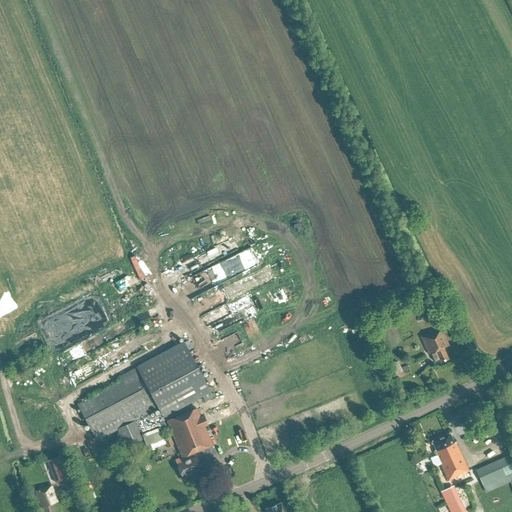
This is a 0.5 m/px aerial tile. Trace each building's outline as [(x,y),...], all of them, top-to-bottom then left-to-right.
[(448,359),(443,349),(449,345),(440,328),(420,338),(429,355),(431,354),(434,362),(439,359),(440,362),(448,359)] [(210,391),(183,341),(135,367),(137,371),(76,404),(96,441),(116,430),(118,434),(115,435),(121,449),(143,439),(135,420),(157,408),(162,417),(190,402),(201,396),(205,402),(213,397),(210,391)] [(237,356),(240,363),(255,356),(252,350),(237,356)] [(395,379),(404,375),(398,361),(389,365),(395,379)] [(200,417),(197,408),(166,421),(183,461),(176,464),(181,477),(201,468),(194,452),(212,445),(204,426),(207,425),(203,415),(200,417)] [(454,443),(449,433),(431,441),(435,450),(434,450),(448,480),(468,471),(455,443),(454,443)] [(167,447),(174,445),(170,436),(164,439),(167,447)] [(482,485),(505,475),(511,472),(511,452),(498,459),(476,470),(482,485)] [(63,454),(47,460),(55,482),(71,476),(63,454)] [(54,511),(51,504),(57,502),(51,484),(35,490),(41,507),(38,508),(39,511),(54,511)] [(449,511),(460,511),(449,487),(440,492),(449,511)] [(284,511),(280,503),(265,509),(266,511),(284,511)]
